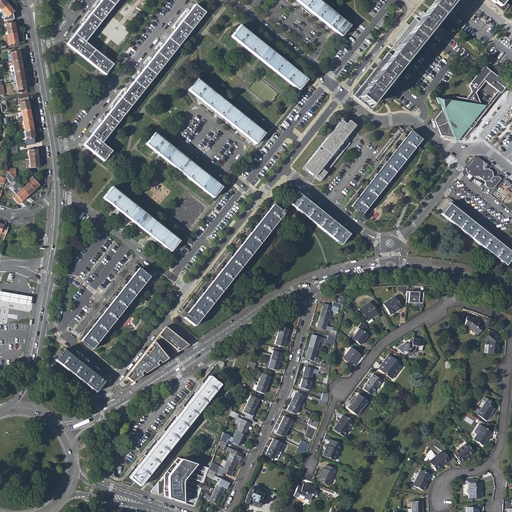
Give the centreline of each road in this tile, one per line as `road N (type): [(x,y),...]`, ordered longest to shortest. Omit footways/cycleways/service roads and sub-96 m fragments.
road 1 (residential): [(452,299),(385,342),(344,387),(309,468)]
road 2 (residential): [(226,511),(284,393),(305,319)]
road 3 (residential): [(452,299),(498,314),(511,333),(501,449),(492,462)]
road 4 (residential): [(183,0),(68,144),(55,149)]
road 5 (residential): [(180,388),(119,459),(129,464),(180,400)]
road 6 (residential): [(223,173),(242,148),(198,111),(177,138),(207,161)]
road 7 (residential): [(59,193),(187,290)]
road 8 (residential): [(460,154),(410,119),(373,118),(341,93)]
road 9 (residential): [(190,64),(303,142)]
road 10 (residential): [(327,80),(228,0)]
